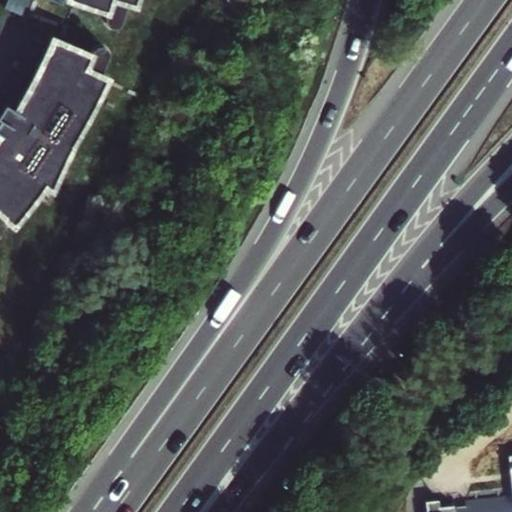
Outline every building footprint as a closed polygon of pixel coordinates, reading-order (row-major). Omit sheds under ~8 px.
[(120,23),(127,0),(110,0),(108,7),(104,18),(104,21),(106,25),(110,28),(113,28),(118,26),(120,23)] [(0,215),(10,225),(42,184),(49,191),(72,145),(70,144),(105,78),(98,75),(80,67),(82,62),(85,64),(89,56),(51,40),(38,70),(25,92),(14,112),(2,105),(0,108),(0,215)] [(91,49),(89,56),(85,64),(82,62),(80,67),(98,75),(104,62),(107,53),(107,51),(106,48),(104,45),(102,45),(96,44),(94,46),(91,49)] [(511,511),(511,494),(467,500),(468,508),(458,509),(457,502),(454,502),(454,504),(443,506),(438,511),(511,511)] [(441,500),(427,502),(428,511),(438,511),(443,506),(441,506),(441,500)]
